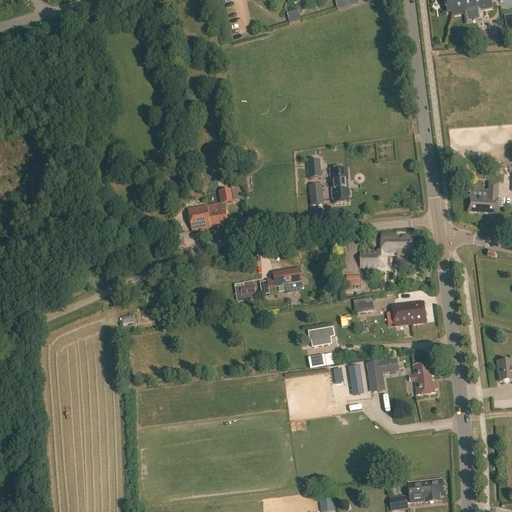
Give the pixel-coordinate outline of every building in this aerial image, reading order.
[(334,0),(335,0),(338,10),(358,5),(356,0),(350,0),(343,2),(341,0),(334,0)] [(490,0),(444,0),(447,15),(451,14),(452,18),(466,15),(465,11),(478,8),(479,12),(493,9),(490,0)] [(287,14),(290,24),(301,21),(298,11),(287,14)] [(307,162),(308,174),(320,173),(319,161),(307,162)] [(347,170),(330,171),(331,183),(332,183),(333,191),(332,191),(333,201),(334,201),(335,206),(349,204),(348,198),(350,198),(349,190),(348,190),(348,182),(349,182),(347,170)] [(497,216),(498,201),(498,200),(499,185),(489,184),(488,192),(471,191),(470,198),(469,198),(469,199),(468,214),(485,215),(497,216)] [(321,185),(308,186),(310,206),(322,205),(321,185)] [(211,230),(225,227),(224,224),(228,223),(226,215),(224,206),(234,204),(231,191),(219,194),(221,206),(207,209),(207,208),(188,212),(192,234),(200,233),(200,231),(204,230),(204,232),(211,231),(211,230)] [(379,249),(376,251),(376,252),(360,252),(360,267),(384,266),(385,254),(402,254),(402,257),(414,257),(414,241),(410,241),(410,238),(403,238),(403,241),(397,241),(397,234),(381,234),(380,249),(379,249)] [(301,272),(300,272),(300,270),(273,275),(274,280),(267,282),(269,293),(276,292),(276,288),(288,286),(289,292),(301,290),(303,288),(300,275),(301,275),(301,272)] [(361,276),(346,276),(346,287),(361,287),(361,276)] [(239,286),(241,297),(255,295),(253,284),(239,286)] [(374,311),(372,299),(354,302),(356,314),(374,311)] [(394,321),(395,328),(427,324),(424,304),(393,308),(393,314),(394,321)] [(368,326),(362,328),(363,335),(370,333),(368,326)] [(334,338),(333,329),(309,333),(310,342),(311,342),(313,349),(332,346),(331,339),(334,338)] [(334,366),(333,357),(324,359),(326,367),(334,366)] [(369,365),(373,394),(385,392),(383,375),(399,373),(397,361),(369,365)] [(511,361),(497,363),(498,371),(499,371),(500,384),(511,382),(511,361)] [(415,368),(418,397),(434,395),(433,383),(431,383),(430,377),(433,377),(433,369),(429,370),(429,366),(415,368)] [(349,369),(353,397),(360,396),(356,368),(349,369)] [(335,385),(342,384),(340,370),(333,371),(335,385)] [(444,495),(442,482),(409,486),(409,487),(411,506),(426,504),(426,505),(441,503),(440,495),(444,495)] [(389,498),(390,511),(394,511),(408,510),(406,496),(389,498)]
